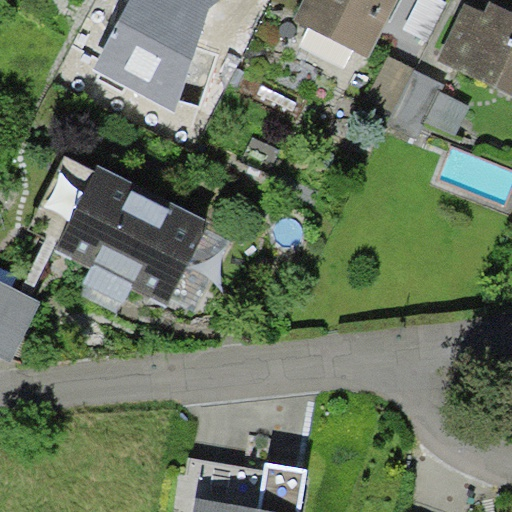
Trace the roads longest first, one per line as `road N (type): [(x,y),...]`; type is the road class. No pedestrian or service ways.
road 1 (residential): [(0,395),(399,352)]
road 2 (residential): [(511,462),(459,439),(418,393),(399,352)]
